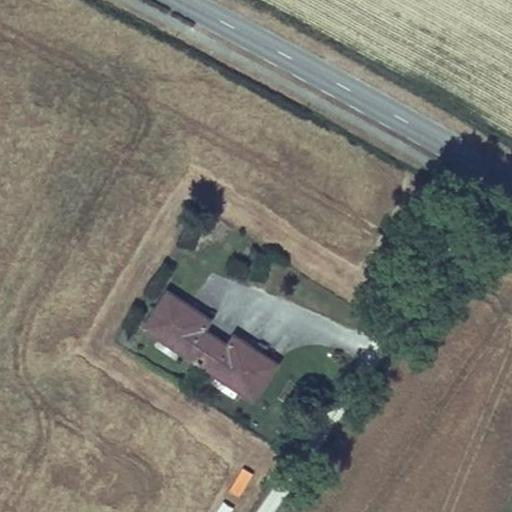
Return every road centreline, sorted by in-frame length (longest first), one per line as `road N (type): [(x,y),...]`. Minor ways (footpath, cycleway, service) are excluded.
road 1 (tertiary): [(511,182),(180,0)]
road 2 (unknown): [(367,360),(211,291)]
